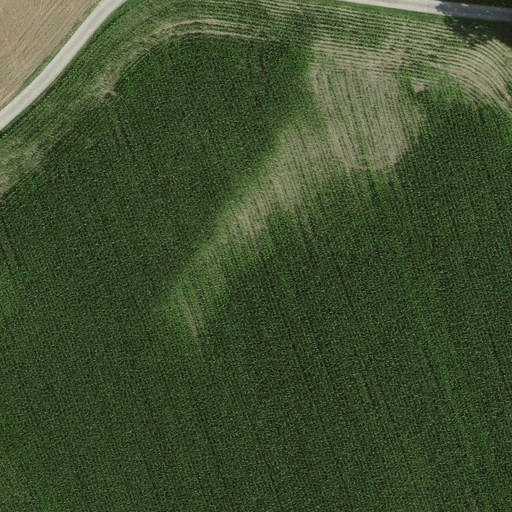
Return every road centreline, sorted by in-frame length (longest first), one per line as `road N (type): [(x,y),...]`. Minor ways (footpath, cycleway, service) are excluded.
road 1 (track): [(0,121),(118,0)]
road 2 (track): [(392,0),(511,17)]
